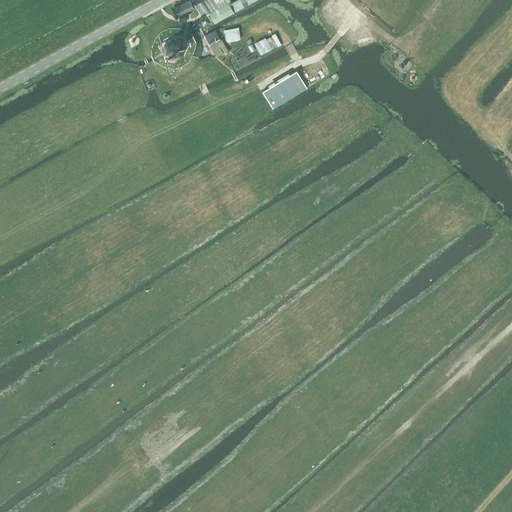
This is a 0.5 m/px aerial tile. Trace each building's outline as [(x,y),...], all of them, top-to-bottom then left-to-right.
[(194,7),(190,0),(189,0),(175,7),(179,15),(194,7)] [(213,20),(215,23),(255,0),(236,0),(230,3),(227,0),(192,0),(200,13),(205,11),(207,14),(200,18),(204,25),(213,20)] [(275,33),(272,35),(278,46),(281,44),(275,33)] [(216,36),(205,42),(210,50),(220,44),(216,36)] [(271,36),(266,39),(272,49),(277,46),(271,36)] [(167,56),(174,59),(182,55),(184,48),(181,40),(173,38),(165,41),(163,49),(167,56)] [(299,72),(266,92),(275,108),(308,88),(299,72)]
